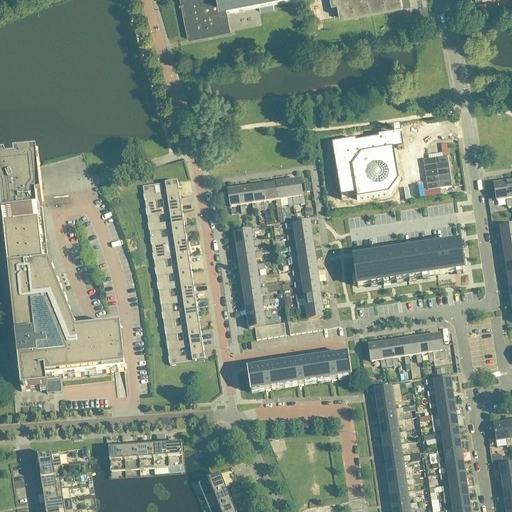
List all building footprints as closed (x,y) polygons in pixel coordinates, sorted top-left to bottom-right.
[(179,0),(181,4),(179,4),(179,6),(181,6),(188,40),(230,32),(230,31),(229,31),(226,16),(227,15),(227,13),(234,12),(235,13),(236,13),(236,12),(243,11),(244,11),(244,10),(259,7),(273,4),(292,0),(291,0),(179,0)] [(402,5),(401,0),(330,0),(334,18),(402,5)] [(409,0),(401,0),(403,8),(410,7),(409,0)] [(273,4),(259,7),(260,13),(274,10),(273,4)] [(381,137),(331,144),(340,200),(341,200),(341,198),(355,196),(356,200),(388,195),(398,182),(393,151),(400,150),(398,137),(400,137),(401,139),(400,130),(393,131),(394,137),(382,139),(381,137)] [(428,159),(423,160),(427,192),(424,192),(425,198),(440,196),(439,189),(452,187),(446,144),(441,145),(442,153),(428,155),(428,159)] [(49,266),(41,197),(40,189),(38,164),(15,166),(15,171),(8,172),(6,169),(6,168),(6,167),(0,168),(0,204),(0,206),(1,206),(5,240),(2,241),(6,270),(8,270),(10,287),(10,291),(13,291),(14,296),(11,299),(13,313),(15,312),(16,317),(13,320),(15,334),(18,334),(18,338),(16,342),(17,356),(20,355),(21,360),(18,363),(20,377),(22,377),(23,381),(20,385),(21,388),(21,392),(40,390),(40,392),(47,391),(47,395),(48,395),(48,393),(54,392),(54,394),(62,393),(60,380),(125,373),(124,360),(123,349),(120,327),(76,332),(51,270),(49,266)] [(299,197),(300,205),(305,205),(304,196),(302,196),(300,181),(288,182),(290,199),(292,198),(299,197)] [(177,182),(143,187),(145,203),(180,197),(177,182)] [(287,199),(289,207),(293,207),(292,198),(290,199),(288,182),(276,184),(278,200),(280,200),(287,199)] [(506,200),(507,208),(511,207),(511,199),(508,199),(506,183),(494,185),(496,201),(506,200)] [(275,201),(277,209),(281,208),(280,200),(278,200),(276,184),(264,186),(266,202),(268,202),(275,201)] [(264,203),(265,211),(270,210),(268,202),(266,202),(264,186),(252,188),(254,204),(256,204),(264,203)] [(252,204),(253,213),(258,212),(256,204),(254,204),(252,188),(240,190),(242,206),(245,206),(252,204)] [(240,206),(241,214),(246,214),(245,206),(242,206),(240,190),(228,191),(230,208),(240,206)] [(180,197),(145,203),(147,217),(182,212),(180,197)] [(182,212),(147,217),(149,232),(184,227),(182,212)] [(311,235),(310,223),(294,225),(294,224),(285,225),(286,229),(294,228),(295,235),(295,237),(311,235)] [(511,226),(500,228),(502,240),(511,238),(511,226)] [(184,227),(149,232),(152,247),(186,242),(184,227)] [(252,242),(251,235),(259,234),(258,229),(250,230),(250,232),(234,234),(236,247),(252,244),(252,242)] [(313,247),(311,235),(295,237),(295,235),(287,237),(287,241),(296,240),(297,247),(297,249),(313,247)] [(511,238),(502,240),(504,252),(511,251),(511,238)] [(254,254),(253,247),(261,246),(260,241),(252,242),(252,244),(236,247),(238,258),(254,256),(254,254)] [(186,242),(152,247),(154,262),(189,257),(186,242)] [(366,258),(353,260),(356,279),(357,287),(408,280),(454,273),(464,271),(463,267),(463,262),(462,259),(461,254),(461,251),(461,248),(460,244),(436,247),(436,251),(399,257),(366,261),(366,258)] [(315,259),(313,247),(297,249),(297,247),(288,249),(289,253),(297,252),(298,259),(299,261),(315,259)] [(256,266),(255,259),(263,257),(262,253),(254,254),(254,256),(238,258),(240,270),(256,268),(256,266)] [(189,257),(154,262),(156,277),(191,272),(189,257)] [(317,271),(315,259),(299,261),(298,259),(290,261),(291,265),(299,264),(300,271),(300,273),(317,271)] [(257,278),(256,271),(265,269),(264,265),(256,266),(256,268),(240,270),(242,282),(258,280),(257,278)] [(319,282),(317,271),(300,273),(300,271),(292,272),(293,277),(301,276),(302,283),(302,285),(319,282)] [(191,272),(156,277),(159,292),(193,286),(191,272)] [(259,289),(258,282),(266,281),(266,277),(257,278),(258,280),(242,282),(244,294),(260,291),(259,289)] [(304,297),(320,294),(319,282),(302,285),(302,283),(294,284),(294,289),(303,288),(304,295),(304,297)] [(193,286),(159,292),(161,307),(195,301),(193,286)] [(261,301),(260,294),(268,293),(268,290),(268,288),(259,289),(260,291),(244,294),(245,306),(261,303),(261,301)] [(322,306),(320,294),(304,297),(304,295),(296,296),(297,301),(305,299),(306,307),(306,309),(322,306)] [(263,313),(262,306),(270,305),(269,300),(261,301),(261,303),(245,306),(247,318),(263,315),(263,313)] [(195,301),(161,307),(163,321),(198,316),(195,301)] [(324,318),(322,306),(306,309),(306,307),(298,308),(298,312),(306,311),(308,321),(312,320),(318,320),(324,319),(324,318)] [(296,310),(289,311),(290,318),(297,317),(296,310)] [(265,327),(264,318),(272,316),(271,312),(263,313),(263,315),(247,318),(249,329),(249,330),(255,329),(261,328),(265,327)] [(198,316),(163,321),(165,336),(200,331),(198,316)] [(200,331),(165,336),(168,351),(202,346),(200,331)] [(440,352),(441,361),(446,360),(444,351),(443,351),(440,336),(428,338),(430,354),(433,353),(440,352)] [(428,354),(429,362),(434,362),(433,353),(430,354),(428,338),(416,339),(419,356),(421,355),(428,354)] [(416,356),(417,364),(422,364),(421,355),(419,356),(416,339),(404,341),(407,357),(409,357),(416,356)] [(404,358),(405,366),(410,365),(409,357),(407,357),(404,341),(392,343),(395,359),(397,359),(404,358)] [(392,359),(394,368),(398,367),(397,359),(395,359),(392,343),(380,345),(383,361),(385,361),(392,359)] [(380,361),(382,369),(386,369),(385,361),(383,361),(380,345),(368,346),(371,363),(380,361)] [(202,346),(168,351),(170,366),(205,361),(202,346)] [(351,379),(350,368),(351,368),(350,366),(349,366),(348,356),(314,361),(317,384),(331,382),(336,381),(351,379)] [(317,384),(314,361),(281,366),(284,389),(299,386),(303,386),(317,384)] [(284,389),(281,366),(247,371),(251,394),(265,391),(270,391),(284,389)] [(436,392),(436,394),(452,392),(450,380),(435,382),(434,380),(426,381),(426,386),(435,385),(436,392)] [(375,391),(377,403),(393,401),(393,399),(391,391),(400,390),(399,385),(390,387),(390,389),(375,391)] [(437,404),(438,406),(454,404),(452,392),(436,394),(436,392),(427,393),(428,398),(436,397),(437,404)] [(377,403),(379,415),(395,412),(394,410),(393,403),(402,402),(401,397),(393,399),(393,401),(377,403)] [(439,416),(440,418),(456,415),(454,404),(438,406),(437,404),(429,405),(430,410),(438,409),(439,416)] [(379,415),(380,427),(396,424),(396,422),(395,415),(403,414),(403,409),(394,410),(395,412),(379,415)] [(441,428),(441,430),(457,427),(456,415),(440,418),(439,416),(431,417),(432,422),(440,421),(441,428)] [(380,427),(382,439),(398,436),(398,434),(397,427),(405,426),(404,421),(396,422),(396,424),(380,427)] [(506,441),(507,449),(511,448),(511,440),(508,440),(506,424),(494,426),(496,442),(506,441)] [(443,440),(443,442),(459,439),(457,427),(441,430),(441,428),(433,429),(434,434),(442,432),(443,440)] [(382,439),(384,450),(400,448),(400,446),(399,439),(407,438),(406,433),(398,434),(398,436),(382,439)] [(445,451),(445,453),(461,451),(459,439),(443,442),(443,440),(435,441),(435,445),(444,444),(445,451)] [(181,444),(167,445),(168,469),(169,475),(183,474),(183,468),(181,444)] [(167,445),(152,446),(154,470),(154,476),(169,475),(168,469),(167,445)] [(384,450),(386,462),(402,460),(402,458),(401,451),(409,449),(408,445),(400,446),(400,448),(384,450)] [(152,446),(138,447),(139,471),(154,470),(152,446)] [(138,447),(123,449),(125,472),(139,471),(138,447)] [(123,449),(109,450),(110,473),(125,472),(123,449)] [(461,451),(445,453),(445,451),(436,453),(437,457),(438,464),(447,463),(447,465),(463,463),(461,451)] [(53,468),(51,456),(38,458),(39,470),(53,468)] [(386,462),(388,474),(404,472),(403,470),(402,462),(411,461),(410,456),(402,458),(402,460),(386,462)] [(448,475),(449,477),(465,475),(463,463),(447,465),(447,463),(438,464),(439,469),(447,468),(448,475)] [(511,477),(511,465),(500,467),(502,479),(511,477)] [(55,479),(53,468),(39,470),(41,481),(60,478),(55,479)] [(388,474),(389,486),(405,484),(405,482),(404,474),(412,473),(412,468),(403,470),(404,472),(388,474)] [(226,489),(220,475),(198,484),(204,498),(226,489)] [(450,487),(451,489),(466,487),(465,475),(449,477),(448,475),(440,476),(441,481),(449,479),(450,487)] [(511,477),(502,479),(503,491),(511,489),(511,477)] [(61,490),(60,478),(41,481),(43,492),(61,490)] [(389,486),(391,498),(407,496),(407,493),(406,486),(414,485),(413,480),(405,482),(405,484),(389,486)] [(452,499),(452,501),(468,498),(466,487),(451,489),(450,487),(442,488),(443,493),(451,491),(452,499)] [(231,502),(226,489),(204,498),(209,511),(231,502)] [(511,489),(503,491),(505,503),(511,502),(511,489)] [(63,501),(61,490),(43,492),(45,504),(63,501)] [(391,498),(393,510),(409,507),(409,505),(408,498),(416,497),(415,492),(407,493),(407,496),(391,498)] [(454,510),(454,511),(458,511),(470,510),(468,498),(452,501),(452,499),(444,500),(444,505),(453,503),(454,510)] [(64,511),(63,501),(45,504),(45,511),(64,511)] [(431,502),(432,511),(439,511),(438,501),(437,501),(431,502)] [(235,511),(231,502),(209,511),(235,511)]
